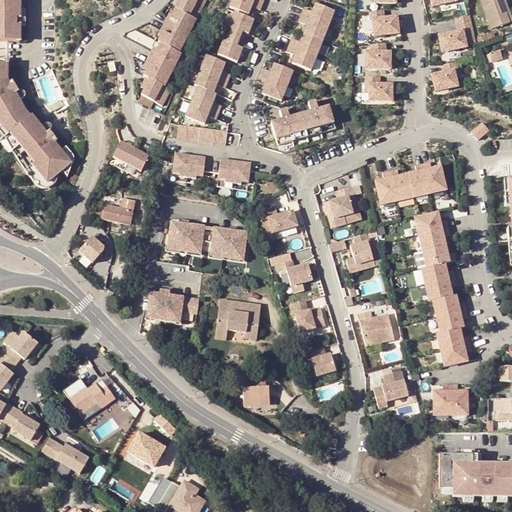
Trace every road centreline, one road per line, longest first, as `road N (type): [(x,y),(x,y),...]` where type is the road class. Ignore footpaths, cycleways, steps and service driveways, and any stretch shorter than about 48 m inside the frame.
road 1 (residential): [(305,192),(352,369),(335,487)]
road 2 (residential): [(108,31),(82,65),(95,117),(94,161),(52,266)]
road 3 (residential): [(511,337),(483,301),(469,150),(450,133),(429,132)]
road 4 (unknown): [(349,428),(322,418),(295,386),(253,247)]
road 5 (residential): [(126,345),(163,205),(219,212)]
road 6 (residential): [(283,0),(255,55),(247,129),(259,155)]
road 7 (unclassified): [(335,487),(196,412)]
road 8 (residential): [(429,132),(314,176),(305,192)]
road 9 (residential): [(429,132),(414,113),(409,0)]
road 10 (residential): [(108,31),(126,66),(134,126),(152,138)]
